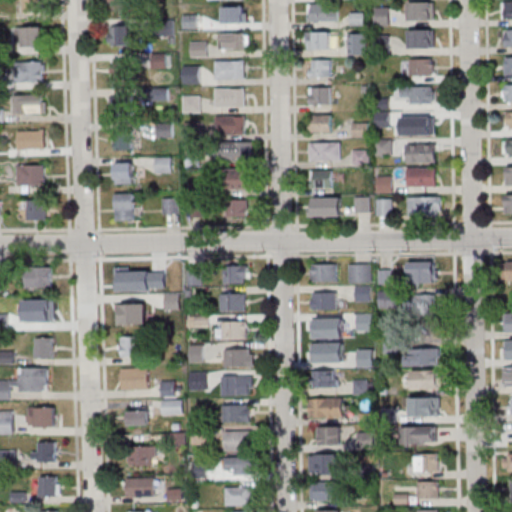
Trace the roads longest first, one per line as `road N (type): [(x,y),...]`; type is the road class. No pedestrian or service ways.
road 1 (residential): [(93,511),(77,0)]
road 2 (residential): [(477,511),(467,0)]
road 3 (residential): [(285,511),(276,0)]
road 4 (residential): [(511,238),(0,244)]
